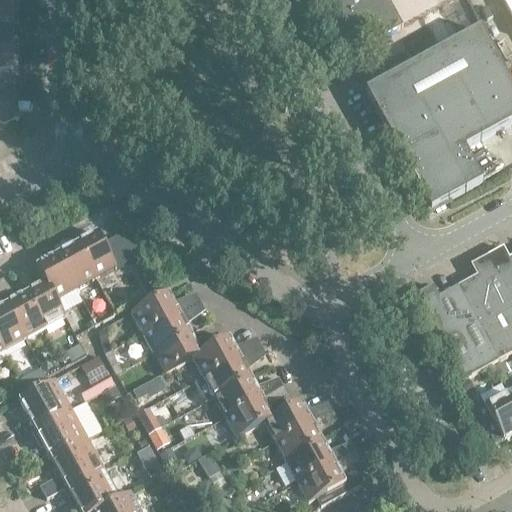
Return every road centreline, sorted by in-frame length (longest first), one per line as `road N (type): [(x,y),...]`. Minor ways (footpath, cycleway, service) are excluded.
road 1 (unclassified): [(420,263),(268,0)]
road 2 (residential): [(326,312),(127,190),(64,164)]
road 3 (residential): [(429,511),(352,385),(326,312)]
road 4 (unknown): [(201,296),(296,379),(352,385)]
road 5 (residential): [(64,164),(64,0)]
